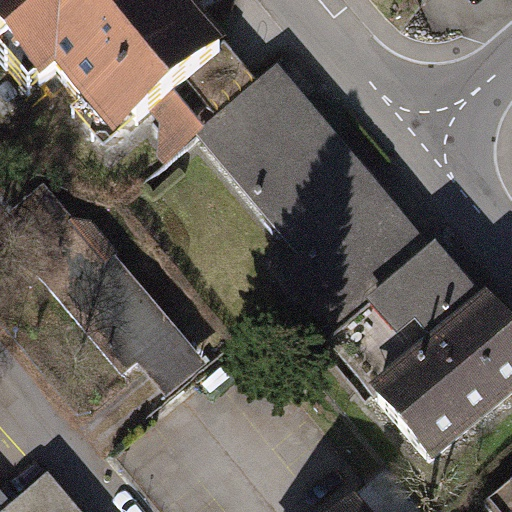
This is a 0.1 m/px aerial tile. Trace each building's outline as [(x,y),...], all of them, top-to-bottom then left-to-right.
[(212,58),(165,0),(0,0),(0,34),(95,152),(212,58)] [(511,397),(511,320),(294,56),(197,135),(298,258),(275,277),(430,465),(511,397)] [(205,381),(45,197),(0,229),(0,241),(118,399),(138,380),(164,412),(205,381)] [(511,511),(511,480),(495,495),(511,511)] [(69,511),(45,484),(11,511),(69,511)]
